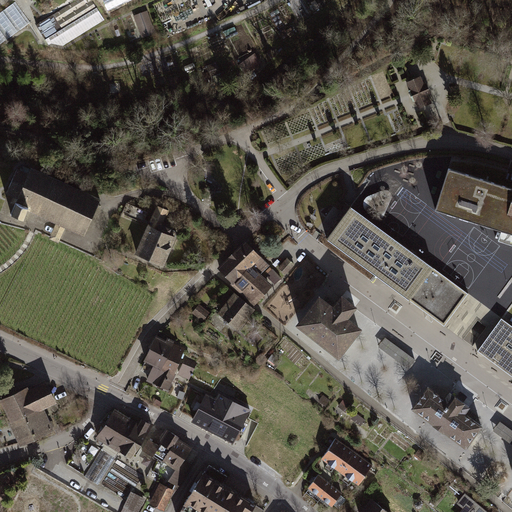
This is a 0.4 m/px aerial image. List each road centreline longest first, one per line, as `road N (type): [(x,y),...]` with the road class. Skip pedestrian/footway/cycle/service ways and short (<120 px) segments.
road 1 (residential): [(211,271),(510,511)]
road 2 (residential): [(275,208),(347,280),(511,400)]
road 3 (residential): [(275,208),(330,166),(449,140),(511,152)]
road 4 (residential): [(114,395),(208,443),(303,511)]
road 5 (residential): [(114,395),(151,334),(211,271)]
road 6 (residential): [(114,395),(61,440),(0,460)]
road 7 (residential): [(0,343),(114,395)]
